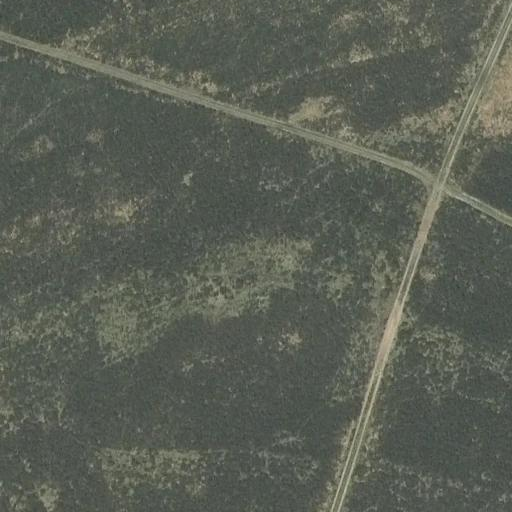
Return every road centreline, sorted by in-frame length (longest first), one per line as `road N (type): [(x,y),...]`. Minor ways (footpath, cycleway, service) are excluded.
road 1 (track): [(511,223),(377,159),(0,36)]
road 2 (track): [(330,511),(437,187),(494,70),(511,9)]
